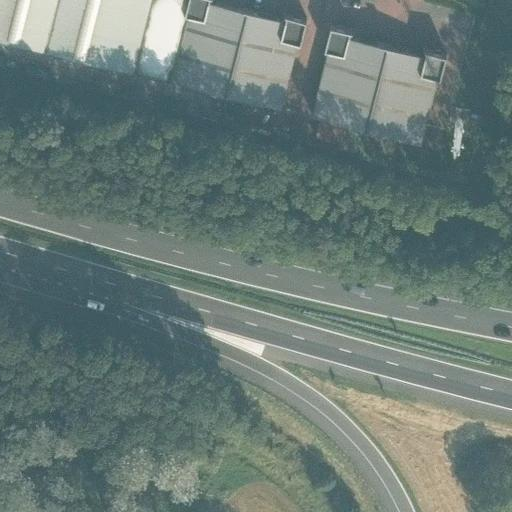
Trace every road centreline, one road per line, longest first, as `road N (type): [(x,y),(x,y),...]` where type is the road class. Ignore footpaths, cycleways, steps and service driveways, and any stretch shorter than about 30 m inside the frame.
road 1 (motorway): [(511,328),(303,284),(0,202)]
road 2 (motorway): [(124,289),(511,397)]
road 3 (motorway): [(124,289),(325,409),(372,456),(405,511)]
road 4 (motorway): [(0,253),(124,289)]
